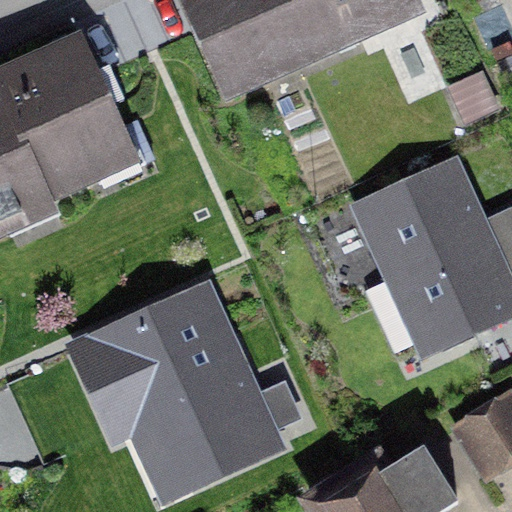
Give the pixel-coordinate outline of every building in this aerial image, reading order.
[(176,0),(228,119),(437,28),(425,0),(176,0)] [(0,266),(72,236),(61,212),(149,174),(93,43),(0,82),(0,266)] [(487,85),(450,101),(468,141),(504,124),(487,85)] [(511,281),(460,172),(355,222),(428,374),(511,334),(511,281)] [(511,255),(511,208),(495,216),(511,255)] [(237,511),(295,488),(212,295),(68,356),(113,462),(139,451),(165,511),(237,511)] [(511,407),(453,444),(489,501),(511,486),(511,407)] [(465,511),(437,466),(394,493),(406,511),(465,511)] [(387,480),(331,511),(406,511),(394,493),(387,480)]
